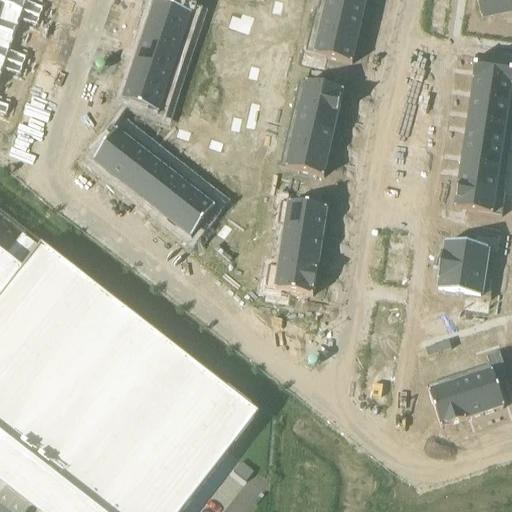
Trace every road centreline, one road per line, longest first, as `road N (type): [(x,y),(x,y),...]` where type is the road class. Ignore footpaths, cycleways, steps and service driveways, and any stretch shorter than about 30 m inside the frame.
road 1 (residential): [(104,0),(43,181),(336,404)]
road 2 (residential): [(409,0),(336,404)]
road 3 (residential): [(336,404),(413,466),(511,436)]
